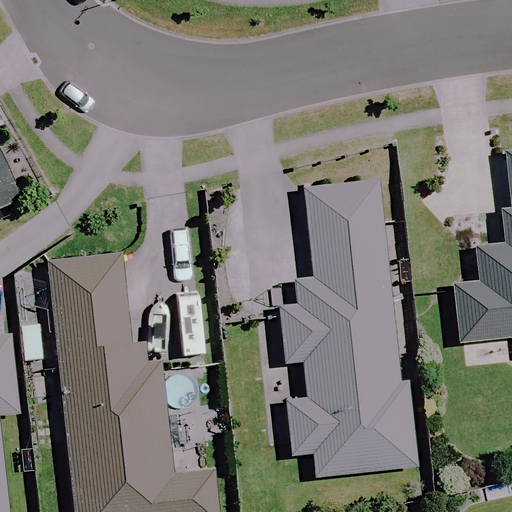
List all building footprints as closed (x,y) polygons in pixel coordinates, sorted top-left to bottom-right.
[(0,224),(3,222),(0,215),(0,209),(24,198),(0,146),(0,224)] [(511,154),(504,156),(511,250),(474,253),(477,288),(455,290),(460,346),(511,341),(511,154)] [(313,285),(291,287),(293,308),(281,309),(287,365),(305,363),(309,402),(288,405),(293,457),(314,455),(316,480),(417,469),(409,393),(400,394),(379,185),(303,193),(313,285)] [(121,260),(48,269),(78,511),(226,511),(222,474),(208,476),(194,365),(135,373),(121,260)] [(0,341),(0,511),(9,511),(0,434),(0,416),(21,414),(12,340),(0,341)]
